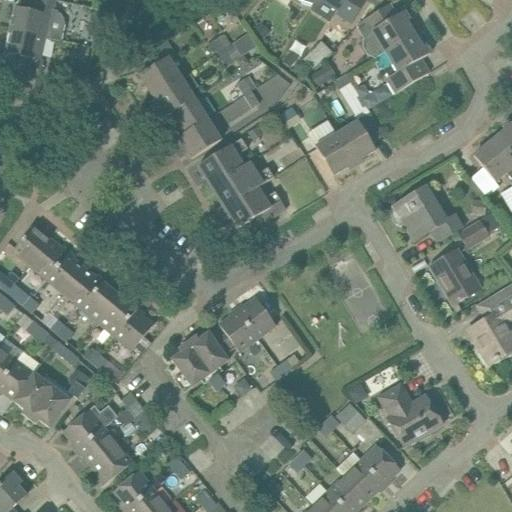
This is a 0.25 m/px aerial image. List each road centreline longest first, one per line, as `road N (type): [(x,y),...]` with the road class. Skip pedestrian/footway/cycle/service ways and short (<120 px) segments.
road 1 (residential): [(488,426),(348,194)]
road 2 (residential): [(348,194),(473,126),(487,94),(470,62)]
road 3 (residential): [(213,295),(336,219),(348,194)]
road 4 (residential): [(0,119),(45,103),(73,119),(104,167)]
road 5 (residential): [(100,511),(55,462),(32,445),(0,438)]
